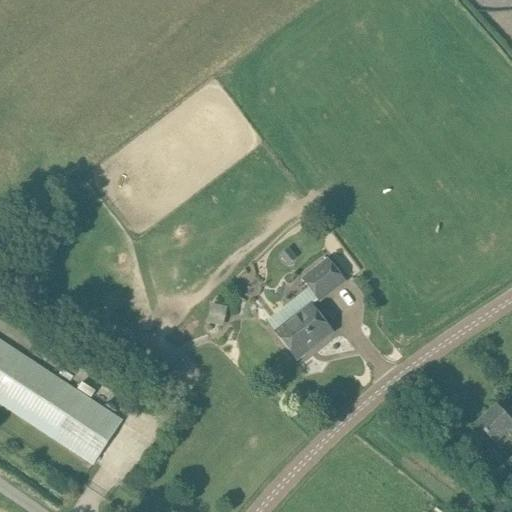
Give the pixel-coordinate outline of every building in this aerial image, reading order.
[(328,259),(301,279),(320,303),(346,283),(328,259)] [(223,327),(228,307),(212,303),(207,323),(223,327)] [(299,360),(332,332),(310,305),(277,332),(299,360)] [(0,403),(94,466),(122,421),(0,340),(0,403)] [(127,359),(167,387),(178,371),(139,343),(127,359)] [(477,425),(497,446),(507,437),(511,442),(511,408),(505,415),(497,407),(477,425)] [(491,446),(482,456),(502,476),(511,466),(491,446)]
